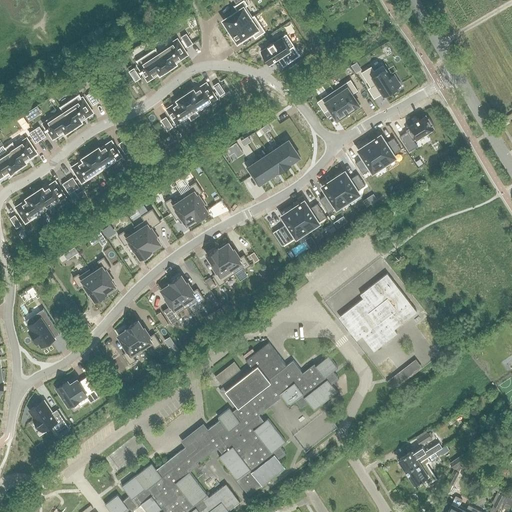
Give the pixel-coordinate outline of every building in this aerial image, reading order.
[(237,11),(223,20),(230,31),(252,16),(246,6),(248,5),(244,0),(242,0),(234,6),(237,11)] [(230,31),(229,32),(237,43),(252,33),(255,38),(265,32),(254,15),(252,16),(230,31)] [(186,34),(181,37),(188,47),(193,44),(186,34)] [(269,46),(261,52),(269,63),(281,56),(286,64),(300,56),(293,46),(289,49),(282,38),(274,43),(274,42),(268,45),(269,46)] [(158,52),(168,69),(176,63),(175,61),(179,59),(180,59),(187,54),(177,40),(158,52)] [(155,48),(137,61),(139,65),(138,66),(141,70),(140,70),(141,72),(142,71),(148,80),(155,75),(159,72),(160,74),(168,69),(158,52),(155,48)] [(357,62),(351,66),(356,73),(361,70),(357,62)] [(377,84),(384,95),(387,93),(388,94),(398,88),(397,87),(400,85),(394,75),(392,76),(391,75),(390,76),(383,65),(374,70),(371,66),(361,72),(371,87),(377,84)] [(134,68),(129,72),(135,82),(140,78),(134,68)] [(350,79),(334,91),(348,112),(353,110),(354,111),(359,107),(358,106),(360,105),(352,94),(358,90),(350,79)] [(194,89),(186,95),(196,111),(197,111),(216,98),(213,94),(214,94),(213,92),(212,93),(206,83),(199,88),(199,89),(195,91),(194,89)] [(218,83),(213,86),(220,96),(225,93),(218,83)] [(334,91),(317,102),(324,112),(330,109),(337,120),(338,119),(339,121),(345,117),(344,115),(348,112),(334,91)] [(91,92),(86,95),(93,105),(98,102),(91,92)] [(79,94),(60,107),(62,111),(63,111),(74,127),(82,122),(80,120),(85,117),(92,113),(83,98),(81,98),(79,94)] [(174,104),(167,109),(177,124),(188,116),(191,120),(199,115),(197,111),(196,111),(186,95),(177,100),(179,102),(174,105),(174,104)] [(374,114),(384,110),(381,101),(371,105),(374,114)] [(30,111),(25,114),(29,121),(35,117),(30,111)] [(62,111),(43,124),(46,128),(45,128),(46,130),(47,129),(53,138),(60,134),(60,133),(64,130),(66,132),(74,127),(63,111),(62,111)] [(166,117),(161,120),(167,130),(173,127),(166,117)] [(407,132),(400,136),(409,152),(417,147),(413,140),(433,128),(431,126),(434,125),(429,117),(427,119),(426,117),(420,120),(419,118),(417,119),(418,121),(408,127),(409,128),(406,130),(407,132)] [(39,126),(34,130),(41,140),(46,136),(39,126)] [(34,130),(29,133),(36,143),(41,140),(34,130)] [(376,139),(370,143),(384,164),(394,157),(393,155),(401,149),(394,138),(385,143),(381,136),(378,138),(378,137),(376,138),(376,139)] [(12,142),(4,148),(7,152),(7,151),(18,168),(26,162),(25,160),(29,158),(37,153),(27,138),(15,146),(12,142)] [(289,140),(279,147),(290,164),(301,157),(289,140)] [(124,141),(118,144),(125,154),(130,151),(124,141)] [(98,148),(91,153),(101,169),(121,157),(111,142),(104,146),(105,147),(100,150),(98,148)] [(364,157),(355,163),(363,174),(371,169),(373,171),(384,164),(370,143),(367,143),(361,147),(360,150),(359,150),(364,157)] [(279,147),(269,153),(280,170),(281,171),(291,165),(290,164),(279,147)] [(7,152),(0,155),(0,177),(5,174),(4,174),(9,171),(10,173),(18,168),(7,151),(7,152)] [(79,163),(72,168),(82,182),(101,169),(91,153),(83,158),(84,160),(79,164),(79,163)] [(269,153),(259,160),(270,177),(280,170),(269,153)] [(259,160),(249,167),(260,184),(270,177),(259,160)] [(335,179),(334,180),(348,200),(358,193),(357,191),(365,185),(358,174),(349,180),(345,173),(344,173),(341,173),(335,177),(335,179)] [(73,177),(67,181),(74,191),(79,187),(73,177)] [(328,194),(320,199),(327,211),(336,205),(337,207),(348,200),(334,180),(328,184),(327,183),(325,184),(326,185),(323,187),(328,194)] [(67,181),(62,184),(69,194),(74,191),(67,181)] [(42,188),(34,193),(45,210),(65,197),(55,182),(48,186),(49,187),(44,190),(42,188)] [(191,188),(181,194),(182,196),(197,218),(197,219),(208,212),(203,204),(198,195),(203,192),(196,182),(190,186),(191,188)] [(82,191),(77,194),(82,203),(87,199),(82,191)] [(23,203),(16,208),(26,223),(45,210),(34,193),(27,198),(28,200),(23,204),(23,203)] [(171,198),(164,202),(171,213),(176,209),(182,218),(183,218),(187,224),(189,223),(190,225),(196,221),(195,219),(197,218),(182,196),(173,202),(171,198)] [(300,205),(294,209),(307,230),(318,223),(316,220),(325,215),(317,203),(309,209),(304,202),(302,204),(301,203),(299,204),(300,205)] [(144,220),(135,226),(151,250),(153,249),(154,251),(160,247),(159,245),(160,244),(156,237),(157,237),(151,228),(161,221),(152,208),(141,216),(144,220)] [(288,223),(279,229),(282,232),(286,240),(295,234),(297,237),(307,230),(294,209),(293,209),(290,209),(284,213),(284,215),(283,216),(288,223)] [(15,215),(10,218),(17,229),(22,225),(15,215)] [(124,231),(118,235),(125,245),(129,242),(135,251),(136,250),(141,258),(151,251),(151,250),(135,226),(134,227),(135,229),(127,235),(124,231)] [(101,232),(96,235),(102,245),(107,242),(101,232)] [(282,232),(276,236),(282,246),(288,242),(286,240),(282,232)] [(218,248),(217,248),(234,274),(243,267),(245,269),(251,265),(244,254),(239,258),(233,249),(233,250),(228,243),(226,244),(225,242),(219,246),(220,248),(218,249),(218,248)] [(217,248),(207,255),(212,263),(217,272),(212,275),(219,286),(226,282),(225,280),(234,274),(217,248)] [(259,260),(254,252),(250,255),(255,262),(259,260)] [(100,265),(91,270),(106,293),(107,291),(109,293),(115,289),(113,287),(115,286),(111,279),(106,270),(111,267),(104,257),(97,261),(100,265)] [(79,273),(72,277),(79,288),(84,285),(90,293),(91,293),(96,301),(106,294),(106,293),(91,270),(90,268),(80,275),(79,273)] [(374,352),(398,334),(395,330),(417,313),(387,274),(360,295),(363,298),(344,313),(374,352)] [(181,275),(171,282),(188,307),(197,301),(198,303),(204,298),(197,288),(192,291),(187,283),(186,283),(181,275)] [(211,279),(206,283),(211,289),(216,286),(211,279)] [(163,288),(162,289),(166,296),(165,297),(171,305),(162,311),(171,324),(181,317),(178,313),(188,307),(171,282),(170,282),(171,283),(169,284),(168,283),(162,287),(163,288)] [(221,308),(215,312),(218,318),(225,313),(221,308)] [(36,321),(28,326),(31,330),(29,331),(37,344),(39,342),(42,346),(49,342),(48,340),(59,333),(59,334),(60,334),(44,309),(43,309),(44,310),(34,317),(36,321)] [(160,312),(156,315),(164,327),(168,324),(160,312)] [(138,321),(128,327),(143,350),(152,344),(155,348),(161,344),(154,333),(149,336),(144,328),(143,328),(138,321)] [(120,334),(118,335),(123,342),(122,342),(128,351),(123,354),(130,364),(136,360),(134,356),(143,350),(128,327),(127,327),(128,328),(126,330),(125,328),(119,332),(120,334)] [(170,337),(164,340),(168,346),(173,342),(170,337)] [(302,374),(292,361),(286,366),(268,343),(245,360),(253,370),(225,391),(238,408),(232,412),(229,408),(217,417),(220,420),(208,429),(204,423),(181,441),(185,447),(157,469),(152,463),(122,486),(130,495),(123,501),(118,494),(105,504),(110,511),(131,511),(141,504),(146,511),(228,511),(240,503),(226,484),(209,498),(189,472),(200,464),(198,462),(217,447),(222,454),(219,456),(250,496),(286,468),(279,460),(287,454),(281,446),(286,442),(268,419),(265,422),(259,415),(282,397),(289,406),(296,400),(301,407),(308,402),(315,410),(338,392),(332,384),(338,379),(332,372),(337,368),(328,356),(314,367),(313,365),(302,374)] [(234,362),(215,377),(221,385),(241,370),(234,362)] [(393,390),(413,375),(406,367),(387,382),(393,390)] [(68,382),(57,389),(68,407),(86,395),(91,402),(99,397),(86,378),(79,383),(77,380),(70,385),(68,382)] [(43,401),(29,410),(35,418),(33,419),(41,430),(42,430),(43,431),(51,426),(53,428),(64,421),(57,410),(51,413),(43,401)] [(414,409),(382,433),(388,443),(404,432),(408,438),(426,427),(414,409)] [(427,430),(417,437),(422,445),(435,437),(431,432),(429,433),(427,430)] [(413,450),(399,458),(406,470),(421,461),(435,452),(442,448),(439,443),(426,452),(422,446),(414,452),(413,450)] [(442,448),(435,452),(438,457),(449,450),(446,445),(442,448)] [(421,461),(406,470),(415,484),(429,476),(423,467),(424,466),(431,462),(431,461),(438,457),(435,452),(421,461)] [(459,456),(449,463),(454,469),(463,462),(459,456)] [(454,470),(443,492),(453,496),(457,487),(453,485),(459,472),(454,470)] [(505,496),(510,499),(511,495),(511,490),(502,486),(498,493),(499,493),(505,496)] [(496,511),(498,509),(505,496),(499,493),(489,511),(496,511)] [(464,511),(465,510),(459,507),(463,500),(455,496),(451,503),(446,501),(441,509),(446,511),(464,511)] [(505,496),(498,509),(504,511),(507,504),(511,506),(511,499),(510,499),(505,496)]
